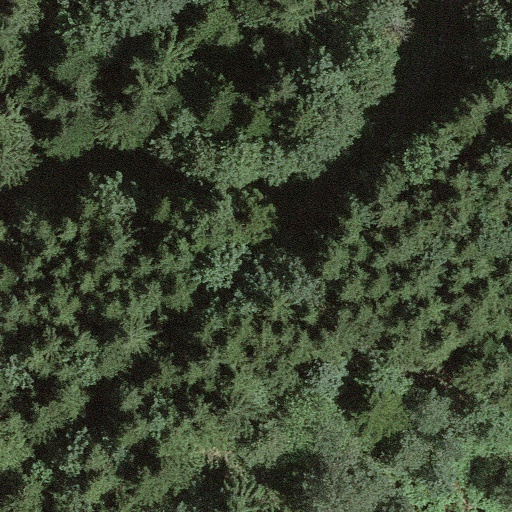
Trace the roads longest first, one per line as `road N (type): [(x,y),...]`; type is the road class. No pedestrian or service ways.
road 1 (track): [(0,490),(419,110)]
road 2 (track): [(336,186),(0,200)]
